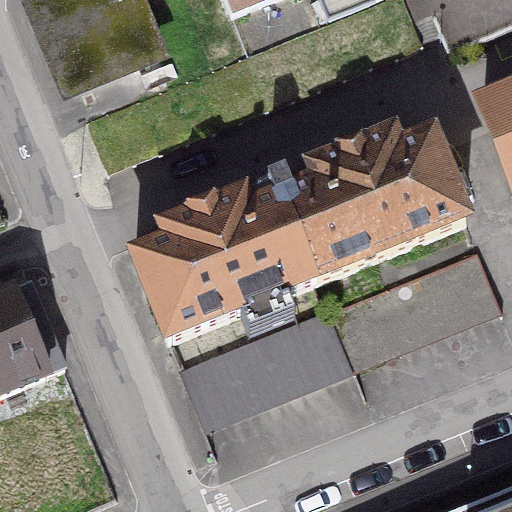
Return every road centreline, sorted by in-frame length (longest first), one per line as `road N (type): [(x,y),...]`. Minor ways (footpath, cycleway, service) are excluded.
road 1 (residential): [(223,511),(511,398)]
road 2 (residential): [(64,228),(183,511)]
road 3 (residential): [(0,74),(64,228)]
